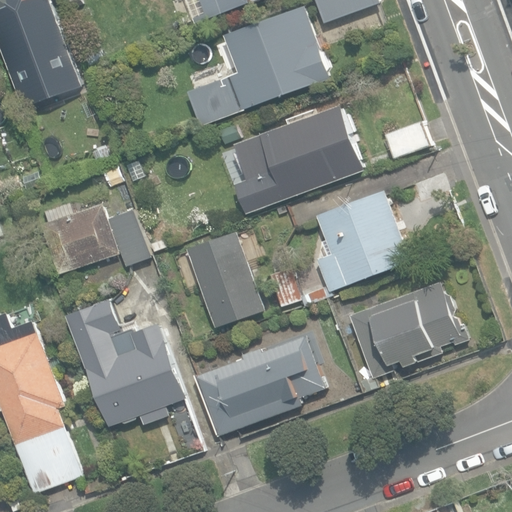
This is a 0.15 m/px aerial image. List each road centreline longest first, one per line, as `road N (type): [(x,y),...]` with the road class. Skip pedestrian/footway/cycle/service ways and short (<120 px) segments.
road 1 (residential): [(511,419),(268,511)]
road 2 (residential): [(459,0),(511,139)]
